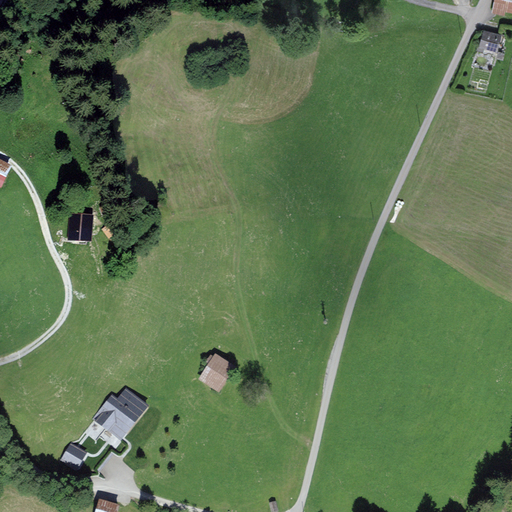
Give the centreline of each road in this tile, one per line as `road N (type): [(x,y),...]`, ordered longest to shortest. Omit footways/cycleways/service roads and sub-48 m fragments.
road 1 (unclassified): [(298,511),(365,262),(484,0)]
road 2 (track): [(0,360),(50,331),(69,284),(27,184),(0,156)]
road 3 (track): [(201,511),(38,470),(0,423)]
